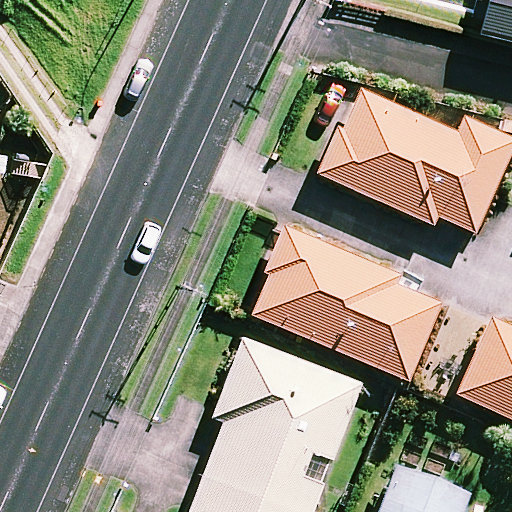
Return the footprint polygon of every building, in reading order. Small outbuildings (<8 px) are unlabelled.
[(511,21),(511,0),(479,0),(476,13),(511,21)] [(452,128),(355,85),(317,170),(427,219),(431,210),(471,228),(511,136),(459,112),(452,128)] [(439,290),(281,224),(245,308),(404,375),(439,290)] [(511,319),(490,310),(454,389),(511,415),(511,319)] [(306,511),(356,379),(240,335),(209,416),(219,420),(184,511),(306,511)] [(454,511),(465,486),(393,457),(371,511),(454,511)]
